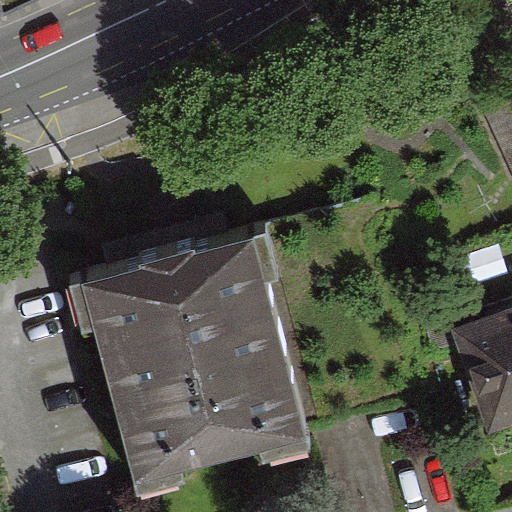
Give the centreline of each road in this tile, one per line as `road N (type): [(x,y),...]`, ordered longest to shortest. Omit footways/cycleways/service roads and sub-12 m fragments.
road 1 (primary): [(165,0),(0,73)]
road 2 (residential): [(0,388),(32,511)]
